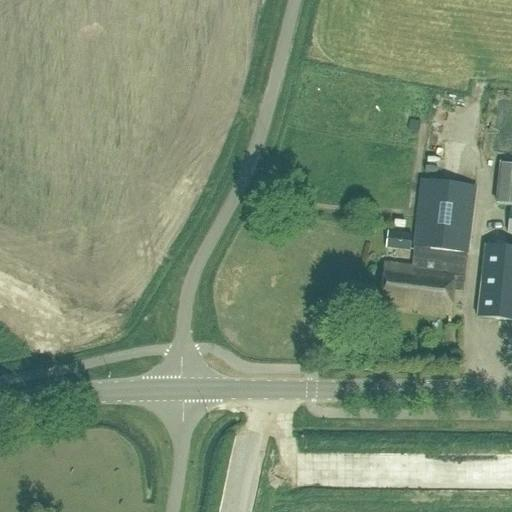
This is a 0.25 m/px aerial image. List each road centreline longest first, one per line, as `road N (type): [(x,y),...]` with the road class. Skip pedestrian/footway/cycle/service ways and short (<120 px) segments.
road 1 (unclassified): [(183,391),(189,291),(257,145),(294,0)]
road 2 (tertiary): [(183,391),(511,393)]
road 3 (tertiary): [(0,404),(183,391)]
road 4 (unclassified): [(167,511),(183,391)]
